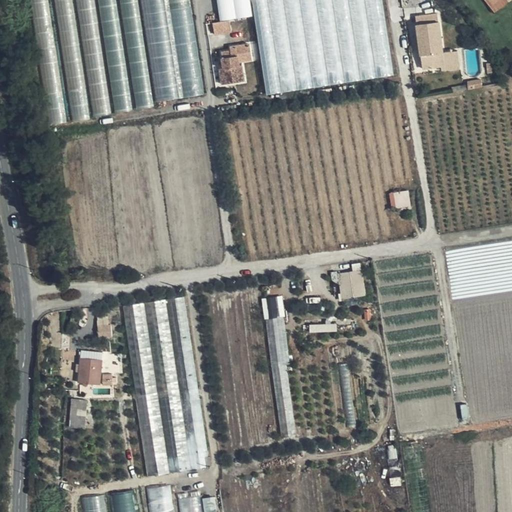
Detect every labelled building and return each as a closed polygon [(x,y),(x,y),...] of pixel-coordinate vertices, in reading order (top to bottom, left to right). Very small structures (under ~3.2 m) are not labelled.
[(34,0),(51,122),(136,110),(136,104),(204,95),(191,0),(34,0)] [(256,0),(270,91),(397,72),(386,0),(256,0)] [(509,2),(507,0),(498,0),(494,4),(490,0),(485,0),(496,12),(509,2)] [(219,16),(229,14),(228,7),(218,8),(219,16)] [(434,22),(433,14),(416,16),(424,69),(442,66),(453,64),(451,51),(443,52),(439,21),(434,22)] [(230,20),(214,22),(215,34),(232,32),(230,20)] [(233,46),(233,50),(231,51),(222,52),(223,58),(225,69),(227,84),(240,82),(239,74),(244,73),(242,65),(240,66),(240,61),(253,59),(250,44),(233,46)] [(459,50),(451,51),(453,64),(442,66),(442,70),(461,68),(459,50)] [(469,88),(483,86),(482,79),(468,82),(469,83),(469,88)] [(394,208),(412,206),(411,189),(392,191),(394,208)] [(362,270),(361,263),(353,264),(353,271),(362,270)] [(353,271),(337,274),(338,279),(340,278),(343,298),(366,294),(362,270),(353,271)] [(282,295),(266,297),(281,436),(297,434),(282,295)] [(184,297),(166,300),(192,469),(206,467),(206,465),(205,457),(208,457),(184,297)] [(166,300),(145,302),(164,429),(170,473),(192,469),(166,300)] [(164,429),(145,302),(124,306),(137,394),(143,433),(164,429)] [(111,321),(98,322),(99,335),(112,334),(111,321)] [(312,331),(338,329),(338,322),(311,324),(312,331)] [(81,358),(103,359),(103,352),(82,350),(81,358)] [(101,384),(103,359),(81,358),(79,382),(84,383),(84,385),(89,386),(89,383),(101,384)] [(72,404),(70,427),(86,429),(88,401),(72,399),(72,404)] [(461,404),(463,419),(469,419),(467,403),(461,404)] [(170,473),(164,429),(143,433),(149,476),(170,473)] [(396,448),(387,449),(391,478),(400,477),(396,448)] [(175,511),(173,484),(149,486),(152,511),(175,511)] [(116,511),(138,511),(136,489),(114,492),(116,511)] [(108,511),(106,493),(84,496),(85,511),(108,511)] [(204,497),(206,511),(219,511),(217,495),(204,497)]
